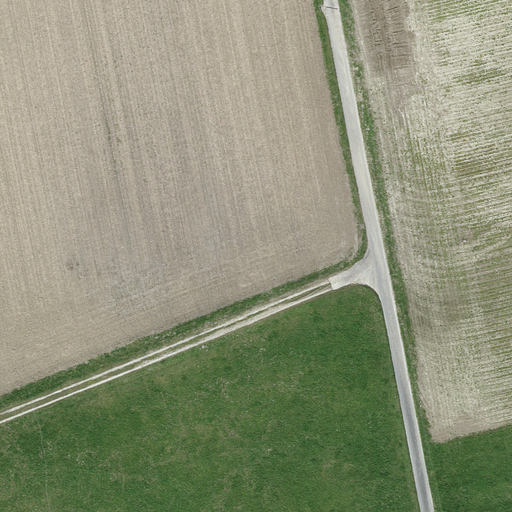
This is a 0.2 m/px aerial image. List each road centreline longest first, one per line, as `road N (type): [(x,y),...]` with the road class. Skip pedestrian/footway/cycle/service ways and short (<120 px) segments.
road 1 (track): [(426,511),(328,0)]
road 2 (track): [(0,418),(378,263)]
